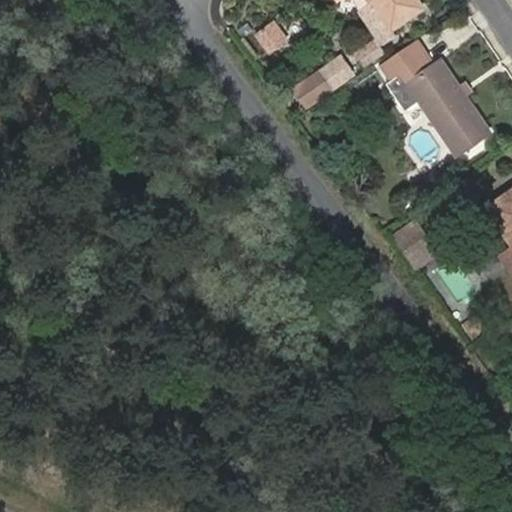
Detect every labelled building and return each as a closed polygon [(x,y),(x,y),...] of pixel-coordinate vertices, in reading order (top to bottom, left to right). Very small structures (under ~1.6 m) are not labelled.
[(393,28),(422,9),(416,0),(355,0),(384,43),(398,34),(393,28)] [(271,52),(287,41),(272,20),(256,32),(271,52)] [(411,83),(402,70),(424,55),(416,43),(381,67),(398,92),(411,83)] [(339,84),(357,72),(345,54),(327,66),(339,84)] [(465,99),(459,92),(439,64),(432,68),(424,55),(402,70),(411,83),(457,153),(487,132),(465,99)] [(298,85),(310,104),(336,87),(324,68),(298,85)] [(465,99),(472,95),(467,87),(459,92),(465,99)] [(511,189),(488,205),(511,242),(511,189)] [(416,219),(396,234),(409,251),(428,236),(416,219)] [(420,267),(440,253),(428,236),(409,251),(420,267)] [(511,270),(511,248),(502,255),(511,270)]
